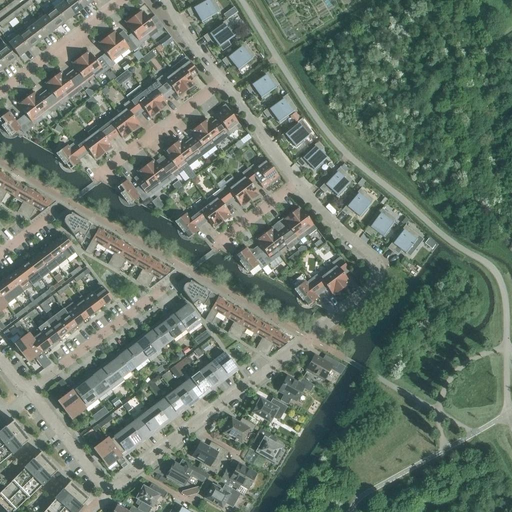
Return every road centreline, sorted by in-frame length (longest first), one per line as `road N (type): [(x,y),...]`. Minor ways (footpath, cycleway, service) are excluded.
road 1 (residential): [(107,490),(379,284),(378,259),(295,181)]
road 2 (residential): [(30,391),(188,271)]
road 3 (residential): [(101,178),(222,81)]
road 4 (residential): [(0,93),(124,0)]
road 5 (residential): [(107,490),(30,391)]
road 6 (residential): [(295,181),(222,81)]
